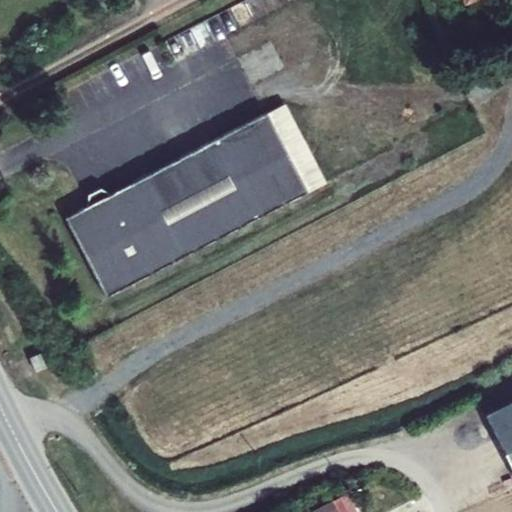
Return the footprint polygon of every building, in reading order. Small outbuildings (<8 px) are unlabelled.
[(267,111),(309,191),(331,179),(290,100),(267,111)] [(267,111),(65,217),(107,297),(309,191),(267,111)] [(45,367),(39,354),(29,358),(35,371),(45,367)] [(511,402),(485,416),(511,470),(511,402)] [(331,502),(336,511),(355,511),(346,494),(331,502)] [(336,511),(331,502),(310,511),(336,511)]
